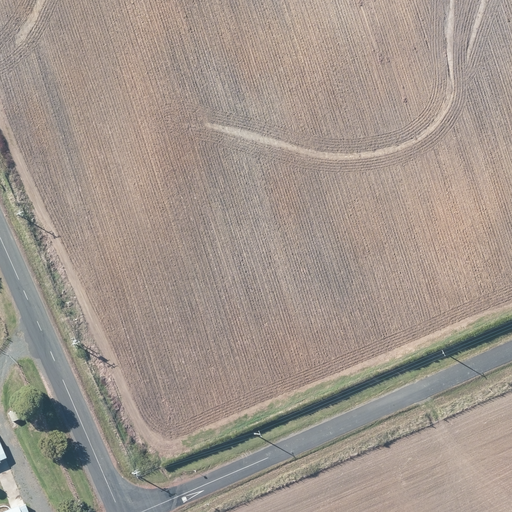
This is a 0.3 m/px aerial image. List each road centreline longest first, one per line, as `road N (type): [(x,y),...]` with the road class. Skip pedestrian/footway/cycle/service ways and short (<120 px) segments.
road 1 (unclassified): [(511,350),(142,511)]
road 2 (unclassified): [(0,237),(120,511)]
